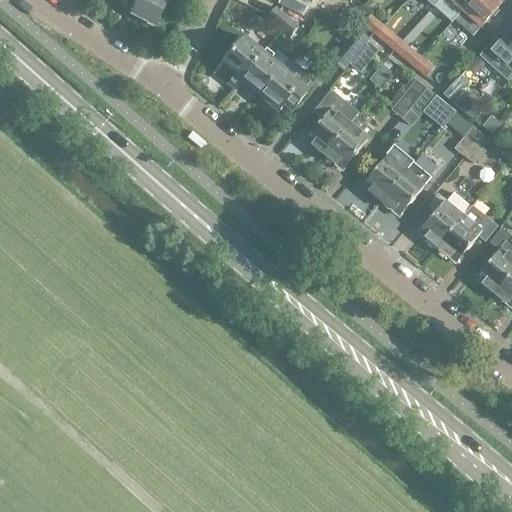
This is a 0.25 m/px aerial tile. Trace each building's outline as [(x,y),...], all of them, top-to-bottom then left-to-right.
[(157,26),(169,0),(139,0),(133,15),(157,26)] [(342,16),(338,24),(347,23),(349,24),(365,8),(369,0),(350,0),(346,9),(342,16)] [(448,0),(462,12),(472,0),(448,0)] [(472,0),(462,12),(454,20),(472,37),(502,5),(496,0),(472,0)] [(282,31),(290,21),(276,8),(267,19),(282,31)] [(365,8),(349,24),(356,30),(369,41),(373,36),(375,38),(384,27),(371,16),(373,14),(365,8)] [(290,38),(299,27),(290,21),(282,31),(290,38)] [(375,38),(394,53),(402,42),(384,27),(375,38)] [(356,30),(330,62),(344,73),(368,43),(370,41),(369,41),(356,30)] [(511,36),(506,42),(511,47),(498,60),(507,68),(511,63),(511,64),(511,36)] [(215,73),(234,89),(263,54),(244,38),(215,73)] [(394,53),(412,68),(421,57),(402,42),(394,53)] [(368,43),(350,66),(361,75),(379,52),(368,43)] [(263,54),(234,89),(235,90),(241,82),(259,97),(282,69),(271,60),(275,56),(267,49),(263,54)] [(421,57),(412,68),(426,79),(434,69),(421,57)] [(431,79),(443,89),(460,69),(448,59),(431,79)] [(282,69),(259,97),(278,113),(284,105),(292,112),(315,84),(307,78),(288,62),(282,69)] [(444,94),(454,103),(467,89),(457,80),(444,94)] [(400,119),(425,89),(416,82),(391,112),(400,119)] [(425,89),(400,119),(412,129),(424,114),(442,129),(455,114),(425,89)] [(305,140),(323,155),(348,125),(330,109),(305,140)] [(490,117),(486,127),(501,134),(506,124),(490,117)] [(348,125),(323,155),(342,170),(373,132),(356,118),(350,126),(348,125)] [(454,150),(463,158),(482,135),(479,132),(473,128),(454,150)] [(482,135),(463,158),(474,167),(493,144),(482,135)] [(381,202),(412,163),(413,162),(394,147),(361,186),(381,202)] [(432,179),(412,163),(381,202),(400,218),(432,179)] [(420,234),(438,249),(463,218),(445,203),(420,234)] [(473,207),(463,218),(438,249),(457,264),(478,238),(485,243),(498,228),(473,207)] [(477,280),(495,295),(511,275),(511,257),(510,256),(511,254),(511,248),(505,243),(501,249),(502,250),(477,280)] [(511,275),(495,295),(511,309),(511,275)]
